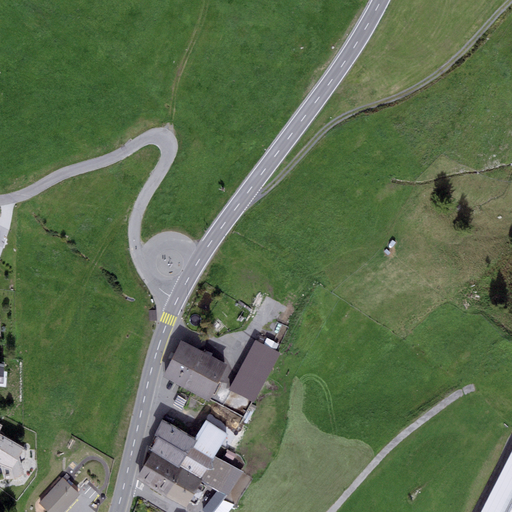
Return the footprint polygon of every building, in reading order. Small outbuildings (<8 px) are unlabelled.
[(255,339),(228,389),(254,403),(281,353),(255,339)] [(162,377),(182,387),(201,351),(181,340),(162,377)] [(227,364),(201,351),(182,387),(209,401),(227,364)] [(182,469),(201,480),(215,456),(228,433),(206,420),(195,439),(179,467),(182,469)] [(150,450),(152,452),(179,467),(195,439),(163,421),(155,435),(158,437),(150,450)] [(0,430),(2,425),(0,423),(0,463),(14,471),(24,447),(0,433),(0,430)] [(511,511),(511,449),(480,511),(511,511)] [(182,469),(179,467),(152,452),(136,479),(166,496),(182,469)] [(243,472),(215,456),(201,480),(229,496),(243,472)] [(186,507),(201,480),(182,469),(166,496),(186,507)] [(63,477),(39,503),(48,511),(63,511),(69,506),(80,494),(63,477)]
